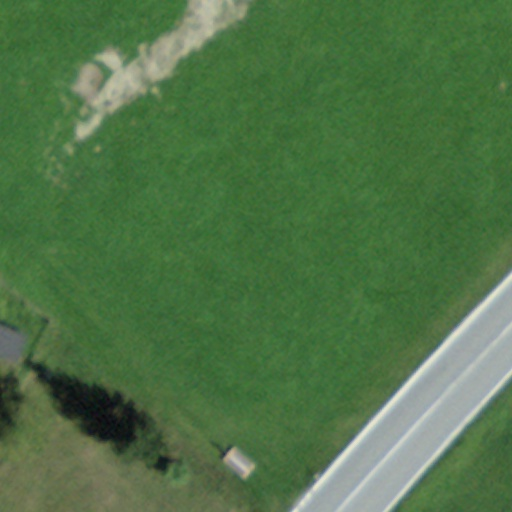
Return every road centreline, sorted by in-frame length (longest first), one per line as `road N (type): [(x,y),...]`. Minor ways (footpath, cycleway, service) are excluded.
road 1 (track): [(323,511),(0,199)]
road 2 (primary): [(511,318),(327,511)]
